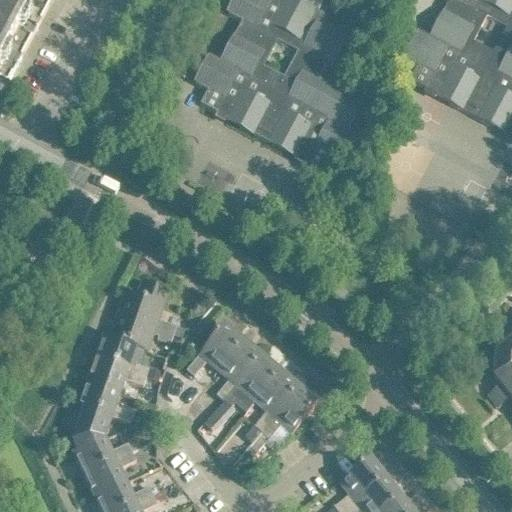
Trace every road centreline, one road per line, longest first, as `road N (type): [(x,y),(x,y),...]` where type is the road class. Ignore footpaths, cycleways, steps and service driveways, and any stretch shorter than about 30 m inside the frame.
road 1 (tertiary): [(373,375),(249,273),(26,148)]
road 2 (residential): [(373,375),(511,234)]
road 3 (residential): [(253,511),(395,399)]
road 4 (residential): [(26,148),(100,0)]
road 5 (tertiary): [(483,511),(395,399)]
